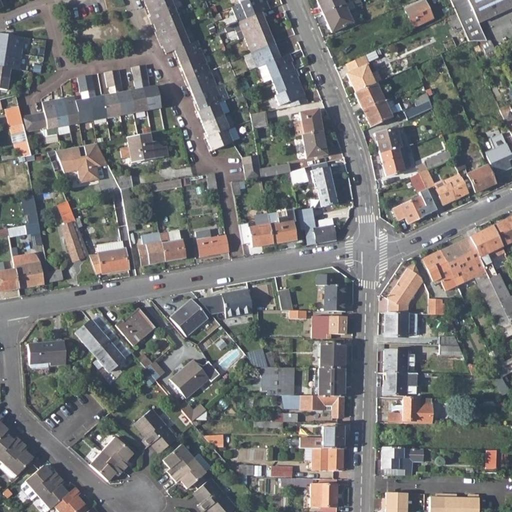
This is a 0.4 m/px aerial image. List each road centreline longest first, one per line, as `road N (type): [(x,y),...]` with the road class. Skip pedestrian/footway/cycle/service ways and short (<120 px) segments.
road 1 (residential): [(291,0),(356,157),(369,249)]
road 2 (residential): [(362,511),(369,249)]
road 3 (residential): [(4,313),(18,419),(101,495),(139,507)]
road 4 (residential): [(239,271),(4,313)]
road 5 (residential): [(152,58),(197,149),(218,169),(239,271)]
road 6 (residential): [(511,196),(407,245),(369,249)]
road 7 (unknown): [(363,483),(511,488)]
road 8 (residential): [(369,249),(239,271)]
